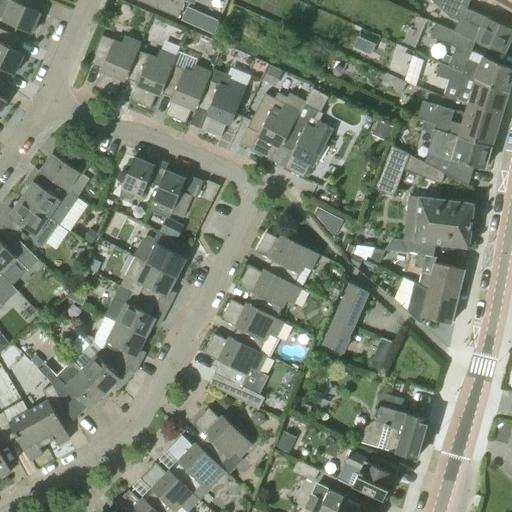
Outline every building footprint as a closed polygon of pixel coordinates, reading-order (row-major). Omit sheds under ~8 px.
[(0,0),(0,19),(32,33),(41,12),(30,7),(32,0),(0,0)] [(137,0),(179,17),(185,0),(137,0)] [(511,33),(511,28),(473,12),(467,9),(470,0),(431,0),(450,17),(459,21),(455,31),(455,32),(461,34),(476,41),(504,53),(511,33)] [(511,0),(493,0),(511,10),(511,0)] [(218,21),(210,7),(197,14),(205,28),(218,21)] [(511,76),(511,69),(484,57),(480,66),(468,60),(476,41),(461,34),(455,32),(455,31),(436,23),(430,36),(456,48),(448,66),(507,92),(511,76)] [(0,67),(15,75),(25,54),(13,49),(19,37),(0,28),(0,67)] [(125,82),(127,78),(139,50),(142,43),(125,36),(122,43),(102,35),(91,63),(102,68),(95,85),(116,94),(121,80),(125,82)] [(161,96),(162,93),(174,65),(177,57),(160,51),(157,58),(139,50),(127,78),(137,83),(130,100),(151,108),(157,94),(161,96)] [(447,66),(452,56),(446,53),(442,63),(447,66)] [(424,69),(436,73),(439,64),(427,60),(424,69)] [(500,115),(507,92),(448,66),(440,63),(436,76),(449,80),(443,97),(468,104),(468,105),(500,115)] [(197,108),(209,79),(212,72),(195,65),(192,73),(174,65),(162,93),(173,97),(165,115),(186,123),(192,109),(196,111),(197,108)] [(275,86),(282,72),(270,66),(263,80),(275,86)] [(402,94),(407,83),(385,73),(380,84),(402,94)] [(231,125),(247,87),(230,80),(227,87),(209,79),(197,108),(208,112),(200,129),(221,138),(227,124),(231,125)] [(319,122),(323,114),(321,113),(329,95),(313,87),(305,101),(300,112),(296,119),(282,146),(293,151),(284,168),(303,178),(310,164),(314,166),(334,129),(319,122)] [(281,149),(282,146),(296,119),(300,112),(305,101),(289,93),(287,98),(278,93),(275,98),(265,93),(247,127),(259,133),(250,150),(270,160),(277,147),(281,149)] [(491,146),(498,123),(465,114),(462,126),(452,124),(455,111),(431,103),(425,120),(433,123),(431,130),(434,130),(491,146)] [(372,134),(384,141),(392,126),(380,119),(372,134)] [(485,169),(491,146),(434,130),(433,134),(430,142),(424,162),(445,172),(468,186),(474,166),(485,169)] [(393,196),(403,170),(441,184),(445,172),(424,162),(424,163),(409,155),(409,154),(391,145),(374,188),(393,196)] [(91,164),(71,151),(64,160),(53,152),(41,170),(40,171),(69,190),(81,173),(84,174),(91,164)] [(142,196),(148,182),(159,186),(166,170),(168,164),(157,159),(155,165),(134,157),(122,188),(120,192),(122,196),(130,200),(134,198),(136,194),(142,196)] [(60,225),(78,198),(68,191),(69,190),(40,171),(41,170),(36,167),(29,177),(34,181),(21,198),(59,224),(60,225)] [(183,217),(192,195),(181,191),(186,178),(166,170),(159,186),(149,210),(166,217),(172,213),(183,217)] [(470,248),(475,204),(410,196),(404,240),(393,239),(386,250),(417,255),(417,254),(434,256),(436,244),(470,248)] [(44,246),(59,224),(21,198),(9,215),(4,212),(0,218),(0,223),(16,237),(24,226),(36,234),(33,239),(34,244),(38,247),(44,246)] [(104,204),(112,207),(114,201),(106,198),(104,204)] [(331,233),(339,219),(318,206),(314,213),(331,233)] [(162,229),(180,237),(184,227),(166,219),(162,229)] [(16,237),(0,223),(0,271),(9,281),(24,268),(16,259),(17,258),(6,246),(16,237)] [(99,234),(91,228),(84,238),(92,244),(99,234)] [(134,255),(135,256),(147,262),(177,277),(187,258),(175,252),(180,241),(159,230),(154,238),(149,236),(142,238),(134,255)] [(27,237),(22,232),(16,237),(21,242),(27,237)] [(267,270),(294,283),(303,266),(311,270),(319,254),(282,235),(280,239),(266,232),(256,251),(273,260),(267,270)] [(375,249),(371,257),(379,261),(384,250),(375,249)] [(363,260),(353,254),(348,263),(358,268),(363,260)] [(458,297),(464,269),(436,263),(437,257),(434,257),(434,256),(417,254),(417,255),(414,267),(422,269),(419,285),(428,290),(458,297)] [(177,277),(147,262),(135,256),(120,285),(167,310),(173,299),(167,296),(177,277)] [(294,304),(302,288),(294,283),(267,270),(264,268),(262,273),(249,266),(239,285),(255,294),(250,304),(277,318),(286,300),(294,304)] [(9,281),(0,271),(0,308),(3,305),(0,302),(0,290),(10,282),(9,281)] [(343,350),(368,293),(350,283),(325,344),(343,350)] [(451,324),(458,297),(428,290),(419,285),(414,283),(407,312),(421,324),(423,317),(451,324)] [(162,321),(167,310),(120,285),(120,286),(121,286),(106,316),(147,337),(156,318),(162,321)] [(284,321),(277,318),(250,304),(247,302),(245,306),(231,299),(221,319),(238,327),(233,338),(267,355),(267,356),(270,357),(279,339),(276,337),(284,321)] [(137,356),(147,337),(106,316),(93,341),(94,341),(103,348),(107,341),(121,348),(116,358),(135,372),(142,359),(137,356)] [(242,386),(252,368),(259,371),(267,356),(267,355),(233,338),(230,336),(228,340),(214,333),(204,353),(221,361),(209,384),(259,409),(265,397),(242,386)] [(135,372),(116,358),(108,366),(98,355),(103,349),(103,348),(94,341),(74,362),(106,394),(120,379),(125,383),(135,372)] [(37,354),(31,360),(39,368),(44,362),(37,354)] [(380,375),(385,361),(372,356),(367,370),(380,375)] [(106,394),(74,362),(73,362),(72,361),(57,376),(45,364),(39,370),(53,384),(67,408),(72,417),(77,417),(88,406),(90,409),(106,394)] [(67,408),(53,384),(43,390),(49,400),(29,411),(47,443),(55,439),(58,445),(71,438),(57,413),(67,408)] [(404,399),(381,393),(378,406),(381,407),(375,421),(365,427),(361,442),(416,459),(428,419),(401,411),(404,399)] [(28,411),(23,401),(0,413),(0,428),(7,441),(17,436),(31,460),(43,453),(40,447),(47,443),(29,411),(28,411)] [(311,406),(302,402),(296,416),(306,420),(311,406)] [(240,457),(253,444),(224,417),(221,417),(219,419),(208,408),(193,424),(207,437),(199,445),(221,466),(234,452),(240,457)] [(263,424),(265,420),(264,415),(260,412),(254,413),(252,418),(253,423),(257,425),(263,424)] [(0,445),(7,441),(0,428),(0,477),(11,471),(0,451),(0,445)] [(221,466),(199,445),(196,443),(193,446),(182,435),(167,451),(180,464),(172,472),(194,494),(208,479),(214,485),(226,472),(221,466)] [(295,441),(283,435),(277,447),(289,453),(295,441)] [(393,473),(378,466),(379,464),(351,450),(346,462),(361,468),(352,486),(385,502),(394,484),(389,481),(393,473)] [(314,481),(319,471),(298,460),(292,471),(314,481)] [(187,511),(200,499),(194,494),(172,472),(170,470),(167,473),(156,462),(140,478),(154,491),(146,499),(158,511),(187,511)] [(376,511),(377,511),(318,483),(306,508),(313,511),(376,511)] [(158,511),(146,499),(143,497),(140,500),(129,490),(114,505),(120,511),(158,511)]
